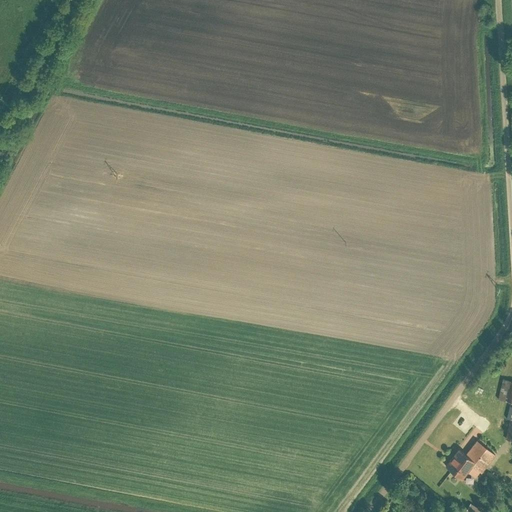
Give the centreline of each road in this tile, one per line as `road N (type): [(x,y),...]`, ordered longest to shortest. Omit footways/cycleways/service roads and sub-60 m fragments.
road 1 (unclassified): [(511,311),(366,511)]
road 2 (unclassified): [(499,0),(511,220)]
